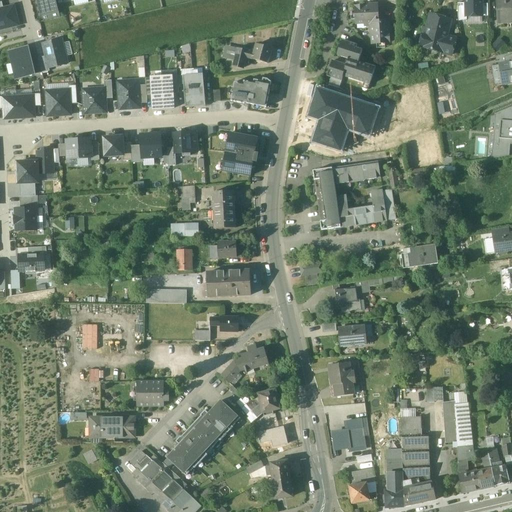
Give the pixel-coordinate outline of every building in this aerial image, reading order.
[(36,0),(40,17),(59,12),(55,0),(36,0)] [(481,0),(465,0),(466,4),(466,17),(482,17),(482,5),(481,0)] [(511,0),(496,0),(498,25),(498,24),(511,23),(511,0)] [(466,17),(466,4),(458,4),(458,21),(466,21),(466,17)] [(389,21),(378,22),(377,5),(369,6),(356,7),(357,24),(365,24),(373,24),(373,27),(371,27),(371,35),(372,35),(373,44),(389,43),(389,30),(389,21)] [(0,29),(18,25),(14,8),(4,10),(0,10),(0,29)] [(451,21),(431,15),(427,29),(425,29),(420,47),(431,50),(452,56),(456,39),(447,37),(451,21)] [(46,57),(49,68),(68,64),(62,40),(43,45),(46,57)] [(357,46),(342,41),(340,50),(344,51),(342,57),(348,59),(348,60),(347,66),(333,61),(330,71),(333,72),(331,78),(342,81),(343,77),(370,85),(376,68),(359,62),(362,51),(356,49),(357,46)] [(272,50),(256,46),(254,54),(252,61),(268,65),(272,50)] [(28,48),(10,52),(16,79),(35,75),(31,60),(28,48)] [(248,53),(238,50),(236,59),(234,66),(244,68),(247,59),(248,53)] [(38,59),(42,73),(50,71),(49,68),(46,57),(38,59)] [(38,59),(31,60),(35,75),(42,73),(38,59)] [(511,63),(500,66),(503,84),(511,82),(511,63)] [(203,74),(193,75),(195,108),(206,107),(203,74)] [(186,108),(195,108),(193,75),(184,76),(186,108)] [(172,77),(162,78),(164,110),(174,109),(173,94),(172,77)] [(154,110),(164,110),(162,78),(152,79),(153,96),(154,110)] [(331,78),(329,86),(339,89),(342,81),(331,78)] [(105,88),(106,99),(113,99),(112,81),(105,81),(105,88)] [(118,82),(119,110),(140,109),(140,105),(139,86),(139,81),(118,82)] [(231,102),(264,108),(269,85),(255,82),(255,84),(243,82),(242,85),(234,83),(231,102)] [(146,86),(139,86),(140,105),(147,104),(147,96),(146,86)] [(380,108),(317,87),(306,119),(318,123),(311,144),(342,155),(350,130),(371,137),(380,108)] [(83,90),(84,114),(107,113),(106,99),(105,88),(83,90)] [(212,90),(213,101),(221,100),(221,90),(212,90)] [(70,92),(47,92),(48,118),(71,117),(71,105),(70,92)] [(383,110),(397,106),(393,93),(379,97),(383,110)] [(34,97),(19,98),(20,120),(35,119),(34,107),(34,97)] [(19,98),(3,99),(4,109),(5,121),(20,120),(19,98)] [(511,107),(495,115),(493,143),(510,145),(511,145),(511,107)] [(393,133),(385,132),(385,146),(393,146),(393,133)] [(195,133),(174,134),(175,148),(176,154),(197,153),(195,133)] [(251,175),(258,139),(231,133),(224,171),(251,175)] [(160,135),(141,136),(142,146),(143,159),(161,157),(160,135)] [(122,138),(104,139),(105,157),(124,155),(123,143),(122,138)] [(91,140),(67,141),(67,142),(67,156),(68,160),(92,159),(91,143),(91,140)] [(67,142),(58,143),(59,150),(59,156),(67,156),(67,142)] [(99,143),(91,143),(92,159),(92,161),(100,161),(99,143)] [(131,143),(123,143),(124,155),(124,161),(132,161),(131,147),(131,143)] [(509,157),(510,145),(493,143),(492,159),(509,157)] [(143,159),(142,146),(131,147),(132,161),(132,163),(143,163),(143,159)] [(41,152),(37,152),(37,161),(38,175),(54,174),(53,164),(53,150),(52,148),(41,149),(41,152)] [(175,148),(167,149),(168,166),(176,165),(176,154),(175,148)] [(18,161),(19,184),(20,184),(35,183),(38,183),(38,175),(37,161),(18,161)] [(378,162),(332,169),(333,172),(335,185),(381,178),(378,162)] [(395,165),(392,163),(388,163),(392,189),(399,189),(395,165)] [(456,167),(440,169),(441,177),(457,175),(456,167)] [(332,169),(313,171),(315,181),(321,180),(320,174),(333,172),(332,169)] [(333,172),(320,174),(321,180),(326,221),(327,227),(341,225),(337,197),(335,185),(333,172)] [(321,180),(315,181),(321,222),(326,221),(321,180)] [(36,196),(35,183),(20,184),(21,197),(36,196)] [(195,187),(183,188),(184,199),(196,198),(195,187)] [(346,196),(337,197),(341,225),(341,228),(340,228),(340,229),(387,222),(387,221),(384,202),(383,192),(383,191),(372,192),(374,207),(348,210),(346,196)] [(392,191),(383,192),(384,202),(393,200),(392,191)] [(234,192),(213,193),(214,211),(216,211),(235,210),(234,192)] [(38,197),(20,198),(20,210),(36,209),(39,209),(38,197)] [(393,200),(384,202),(387,221),(396,220),(393,200)] [(37,232),(36,209),(20,210),(15,210),(17,233),(37,232)] [(235,210),(216,211),(217,220),(215,220),(215,230),(235,229),(235,210)] [(326,221),(321,222),(322,231),(340,228),(341,228),(341,225),(327,227),(326,221)] [(198,225),(186,226),(186,237),(198,237),(198,225)] [(509,228),(493,230),(494,237),(510,235),(509,228)] [(511,234),(510,235),(494,237),(496,253),(499,253),(501,255),(505,254),(508,251),(511,250),(511,234)] [(229,242),(218,243),(219,258),(237,257),(236,243),(229,243),(229,242)] [(436,245),(404,250),(404,254),(402,255),(404,269),(415,267),(414,265),(428,263),(428,266),(439,264),(436,245)] [(47,248),(29,248),(29,256),(44,255),(47,255),(47,248)] [(191,251),(177,251),(178,271),(192,271),(191,251)] [(29,256),(20,256),(20,271),(44,271),(44,255),(29,256)] [(322,263),(301,267),(302,277),(305,276),(318,274),(324,273),(322,263)] [(21,289),(20,271),(11,272),(11,290),(21,289)] [(250,271),(207,273),(208,298),(251,296),(250,271)] [(318,274),(305,276),(307,289),(320,287),(318,274)] [(383,278),(369,280),(370,287),(384,285),(383,278)] [(356,289),(332,292),(334,311),(343,310),(343,313),(350,313),(350,314),(351,314),(351,312),(359,311),(356,289)] [(187,291),(147,290),(146,304),(187,304),(187,291)] [(239,318),(221,317),(221,318),(210,318),(210,326),(221,326),(220,332),(239,333),(239,318)] [(336,323),(322,324),(323,333),(337,332),(336,323)] [(97,325),(83,326),(84,349),(98,349),(97,340),(121,339),(121,334),(97,335),(97,325)] [(364,326),(342,328),(343,335),(341,335),(342,348),(366,345),(364,326)] [(211,332),(196,331),(195,341),(211,342),(211,332)] [(256,345),(247,347),(249,353),(241,355),(242,359),(245,371),(246,372),(269,365),(264,348),(258,350),(256,345)] [(242,359),(237,360),(241,372),(245,371),(242,359)] [(235,361),(227,370),(236,378),(241,372),(237,360),(235,361)] [(349,363),(329,366),(334,398),(354,395),(352,383),(356,382),(355,373),(351,373),(349,363)] [(99,369),(89,369),(90,387),(99,387),(99,369)] [(236,378),(227,370),(221,376),(230,384),(236,378)] [(164,392),(164,382),(137,382),(137,407),(164,407),(164,402),(169,402),(169,392),(168,392),(164,392)] [(443,388),(434,388),(435,402),(443,401),(443,388)] [(275,391),(259,395),(264,414),(264,417),(274,415),(273,411),(280,410),(275,391)] [(259,395),(254,399),(254,398),(252,399),(253,400),(242,409),(250,418),(248,419),(252,424),(264,414),(259,395)] [(213,448),(240,419),(221,401),(209,415),(205,411),(190,427),(213,448)] [(456,402),(443,403),(446,443),(457,443),(458,442),(457,421),(456,422),(455,405),(456,405),(456,402)] [(456,405),(455,405),(456,422),(457,421),(470,420),(469,404),(456,405)] [(421,417),(401,418),(402,436),(422,436),(422,432),(421,417)] [(134,419),(92,419),(92,428),(94,428),(95,437),(134,437),(134,419)] [(361,419),(347,422),(345,423),(347,431),(349,447),(350,452),(366,450),(363,432),(363,429),(361,419)] [(470,420),(457,421),(458,442),(457,443),(457,447),(458,447),(473,446),(470,420)] [(186,477),(213,448),(190,427),(176,442),(179,446),(167,459),(186,477)] [(349,447),(347,431),(331,433),(334,449),(349,447)] [(422,436),(402,436),(403,449),(404,488),(430,482),(429,435),(428,435),(422,436)] [(511,451),(511,445),(503,446),(505,457),(511,455),(511,451)] [(473,446),(458,447),(459,476),(468,474),(467,470),(468,470),(468,462),(475,461),(473,446)] [(403,449),(388,450),(389,491),(404,490),(404,488),(403,449)] [(89,465),(98,460),(93,450),(84,454),(89,465)] [(494,450),(488,451),(490,458),(492,470),(496,469),(495,463),(499,463),(496,450),(494,450)] [(141,452),(131,463),(136,468),(146,457),(141,452)] [(183,491),(146,457),(136,468),(138,470),(164,494),(172,502),(183,491)] [(485,459),(483,459),(485,471),(478,472),(481,490),(496,487),(492,470),(490,458),(485,459)] [(261,462),(250,467),(253,473),(264,468),(261,462)] [(288,462),(271,464),(271,467),(272,476),(273,482),(290,479),(288,462)] [(496,469),(492,470),(496,487),(510,484),(506,466),(496,469)] [(253,473),(252,474),(254,479),(267,477),(266,468),(264,467),(264,468),(253,473)] [(374,469),(347,474),(350,487),(367,484),(367,485),(376,483),(374,469)] [(164,494),(138,470),(133,475),(157,500),(164,494)] [(468,474),(459,476),(463,494),(481,490),(478,472),(477,472),(468,474)] [(290,479),(273,482),(274,488),(275,497),(276,499),(293,497),(290,479)] [(430,482),(404,488),(404,490),(405,507),(436,500),(432,482),(430,482)] [(367,484),(350,487),(351,490),(347,491),(348,496),(352,496),(353,499),(352,501),(352,503),(354,505),(357,504),(358,503),(370,501),(367,485),(367,484)] [(389,491),(386,491),(387,508),(388,508),(388,509),(390,511),(393,510),(394,508),(405,507),(404,490),(389,491)] [(183,491),(172,502),(176,505),(168,511),(195,511),(201,507),(183,491)] [(172,502),(164,494),(157,500),(168,511),(176,505),(172,502)]
